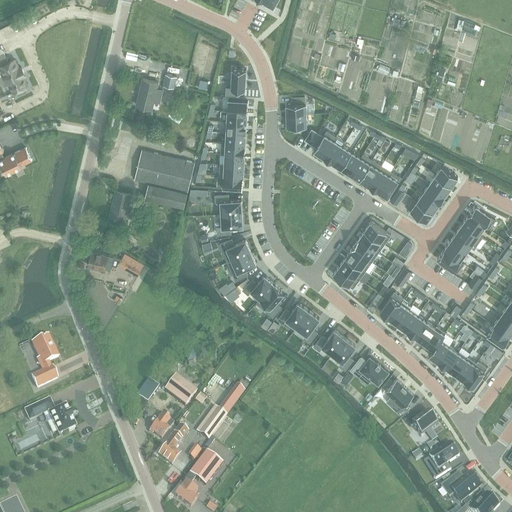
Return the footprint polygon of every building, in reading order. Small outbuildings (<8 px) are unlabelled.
[(459,18),(457,28),(462,30),(465,20),(459,18)] [(0,42),(0,71),(2,76),(0,77),(0,82),(0,83),(2,85),(4,85),(6,85),(9,83),(13,92),(16,90),(18,94),(26,90),(24,86),(27,85),(23,76),(25,75),(21,67),(19,68),(15,59),(9,62),(3,51),(4,51),(0,42)] [(439,72),(437,80),(442,82),(445,74),(446,68),(441,67),(439,72)] [(227,88),(226,94),(239,95),(239,89),(245,89),(246,68),(233,68),(231,88),(227,88)] [(174,88),(175,86),(178,87),(180,79),(176,79),(177,77),(166,74),(163,85),(174,88)] [(160,102),(163,90),(157,88),(158,82),(143,79),(136,105),(152,109),(154,101),(160,102)] [(292,103),(286,103),(287,115),(306,114),(307,114),(314,114),(313,103),(306,103),(305,103),(305,96),(292,97),(292,103)] [(228,99),(228,110),(247,112),(248,100),(228,99)] [(227,121),(247,122),(247,112),(228,110),(227,121)] [(306,114),(287,115),(287,126),(307,125),(307,114),(306,114)] [(225,121),(224,132),(226,132),(227,132),(246,133),(247,122),(227,121),(225,121)] [(312,129),(305,140),(311,143),(317,132),(312,129)] [(317,132),(311,143),(316,146),(314,150),(323,156),(336,136),(327,130),(323,136),(317,132)] [(226,143),(245,144),(246,133),(227,132),(226,132),(226,143)] [(336,136),(323,156),(332,162),(343,145),(343,146),(346,142),(336,136)] [(221,142),(220,154),(225,154),(245,155),(245,144),(226,143),(221,142)] [(15,152),(4,157),(2,152),(4,151),(0,143),(0,162),(6,175),(22,167),(21,165),(32,160),(26,147),(15,152)] [(343,145),(332,162),(341,168),(352,151),(343,146),(343,145)] [(406,147),(404,151),(417,157),(419,154),(406,147)] [(145,197),(153,199),(163,155),(142,149),(135,179),(148,182),(145,197)] [(352,151),(341,168),(351,173),(361,157),(352,151)] [(361,157),(351,173),(360,179),(373,159),(363,153),(361,157)] [(225,164),(224,164),(244,165),(245,155),(225,154),(225,164)] [(163,155),(153,199),(184,207),(195,162),(163,155)] [(373,159),(360,179),(369,185),(382,164),(373,159)] [(220,164),(219,175),(224,176),(224,175),(243,176),(244,165),(224,164),(225,164),(220,164)] [(382,164),(369,185),(378,191),(391,170),(382,164)] [(442,165),(436,174),(451,186),(458,176),(442,165)] [(391,170),(378,191),(388,197),(400,176),(391,170)] [(436,174),(429,183),(445,194),(451,186),(436,174)] [(224,176),(223,186),(243,188),(243,176),(224,175),(224,176)] [(429,183),(423,192),(439,203),(445,194),(429,183)] [(399,189),(394,195),(400,199),(404,193),(399,189)] [(135,214),(138,201),(130,200),(131,193),(116,190),(110,216),(125,220),(127,212),(135,214)] [(417,200),(417,201),(433,212),(439,203),(423,192),(417,200)] [(228,194),(215,195),(216,201),(221,201),(221,214),(242,213),(241,200),(229,200),(228,194)] [(413,198),(406,207),(426,221),(433,212),(417,201),(417,200),(413,198)] [(475,205),(469,214),(485,225),(484,226),(488,228),(495,219),(475,205)] [(222,226),(217,227),(218,234),(231,233),(230,226),(243,226),(242,213),(221,214),(222,226)] [(469,214),(463,223),(478,234),(479,234),(484,226),(485,225),(469,214)] [(120,220),(118,227),(124,229),(125,229),(127,221),(120,220)] [(371,220),(365,229),(384,243),(391,234),(371,220)] [(463,223),(456,231),(472,243),(476,246),(483,236),(479,234),(478,234),(463,223)] [(118,227),(115,241),(121,242),(124,229),(118,227)] [(365,229),(358,238),(378,252),(384,243),(365,229)] [(456,231),(450,240),(466,252),(472,243),(456,231)] [(358,238),(352,247),(372,261),(378,252),(358,238)] [(232,239),(220,244),(228,262),(251,251),(246,239),(234,244),(232,239)] [(450,240),(444,249),(460,260),(466,252),(450,240)] [(352,247),(346,256),(366,270),(372,261),(352,247)] [(444,249),(437,258),(457,272),(464,263),(460,260),(444,249)] [(116,268),(116,265),(117,264),(137,276),(143,266),(123,254),(122,258),(121,257),(121,259),(91,251),(88,265),(104,269),(105,268),(110,269),(111,266),(116,268)] [(251,251),(228,262),(235,279),(247,274),(245,268),(256,263),(251,251)] [(123,254),(143,266),(144,264),(124,253),(123,254)] [(346,256),(340,265),(359,279),(366,270),(346,256)] [(340,265),(333,274),(353,288),(359,279),(340,265)] [(397,266),(392,272),(396,275),(400,268),(397,266)] [(405,267),(395,281),(401,286),(405,282),(407,278),(412,272),(405,267)] [(252,280),(243,289),(248,294),(251,290),(260,298),(261,299),(274,284),(275,283),(265,275),(256,284),(252,280)] [(477,275),(470,285),(475,288),(482,279),(477,275)] [(233,280),(228,284),(232,289),(237,286),(233,280)] [(260,299),(257,302),(272,316),(281,307),(275,302),(284,292),(274,284),(261,299),(260,299)] [(385,284),(379,292),(384,296),(391,288),(385,284)] [(394,291),(380,311),(389,318),(402,300),(404,298),(394,291)] [(379,292),(375,298),(380,302),(384,296),(379,292)] [(117,295),(114,300),(120,303),(122,298),(117,295)] [(402,300),(389,318),(398,324),(409,308),(410,308),(411,306),(402,300)] [(286,308),(278,318),(284,322),(285,321),(296,329),(297,327),(297,326),(309,309),(299,302),(291,312),(286,308)] [(451,311),(450,313),(455,317),(462,308),(460,306),(456,304),(451,311)] [(511,311),(506,307),(500,316),(511,324),(511,311)] [(409,308),(398,324),(407,330),(418,314),(410,308),(409,308)] [(309,309),(297,326),(297,327),(307,334),(304,338),(309,342),(317,332),(312,328),(320,318),(309,309)] [(418,314),(407,330),(416,336),(427,320),(418,314)] [(511,324),(500,316),(493,324),(509,336),(511,331),(511,324)] [(274,319),(268,327),(273,331),(279,323),(274,319)] [(427,320),(416,336),(424,343),(436,327),(427,320)] [(493,324),(487,334),(503,345),(509,336),(493,324)] [(436,327),(424,343),(428,345),(426,348),(430,352),(431,352),(440,339),(441,339),(446,331),(437,325),(436,327)] [(322,335),(314,346),(319,350),(322,346),(332,353),(345,337),(335,329),(327,339),(322,335)] [(48,361),(58,357),(48,335),(32,343),(42,364),(40,365),(42,371),(31,376),(37,388),(58,378),(52,366),(51,367),(48,361)] [(345,337),(332,353),(343,361),(340,365),(345,369),(353,359),(348,355),(355,345),(345,337)] [(430,352),(428,354),(438,361),(449,345),(441,339),(440,339),(431,352),(430,352)] [(488,346),(484,352),(489,355),(495,346),(490,342),(488,346)] [(449,345),(438,361),(447,367),(458,351),(449,345)] [(193,350),(184,353),(187,361),(196,358),(193,350)] [(458,351),(447,367),(455,373),(467,358),(466,357),(458,351)] [(467,358),(455,373),(464,380),(477,362),(468,355),(466,357),(467,358)] [(361,356),(351,369),(359,376),(363,371),(371,378),(378,384),(389,371),(370,356),(366,361),(361,356)] [(477,362),(464,380),(473,386),(487,366),(478,360),(477,362)] [(348,372),(343,378),(348,381),(353,375),(348,372)] [(185,406),(196,392),(176,376),(165,391),(185,406)] [(389,377),(384,383),(388,387),(393,381),(389,377)] [(388,387),(385,390),(391,396),(401,405),(396,410),(401,416),(410,407),(406,403),(414,395),(396,378),(393,381),(388,387)] [(147,403),(159,386),(148,379),(137,395),(147,403)] [(237,385),(219,409),(227,416),(245,392),(237,385)] [(195,400),(202,405),(207,398),(200,393),(195,400)] [(69,413),(65,405),(53,410),(53,409),(54,409),(49,399),(25,411),(29,421),(44,414),(45,415),(44,415),(49,426),(53,424),(58,434),(68,430),(69,431),(74,429),(74,427),(76,426),(72,418),(69,413)] [(197,431),(200,433),(208,439),(209,440),(227,416),(215,406),(197,431)] [(161,439),(174,423),(162,414),(149,430),(161,439)] [(418,417),(407,424),(411,429),(414,427),(422,439),(440,427),(432,415),(421,422),(418,417)] [(180,454),(174,450),(188,431),(180,425),(166,444),(167,445),(159,455),(171,465),(180,454)] [(450,441),(427,456),(435,466),(429,470),(436,479),(447,472),(443,465),(459,455),(450,441)] [(7,442),(0,445),(0,446),(6,459),(13,456),(7,442)] [(207,450),(190,472),(206,485),(223,463),(207,450)] [(459,473),(441,486),(449,497),(454,493),(461,502),(481,487),(470,473),(463,478),(462,477),(460,479),(457,475),(459,473)] [(190,485),(193,480),(187,476),(183,481),(185,482),(181,487),(174,496),(190,508),(197,499),(193,496),(197,490),(190,485)] [(492,511),(499,505),(486,494),(470,511),(492,511)] [(210,501),(206,506),(214,511),(218,506),(210,501)]
